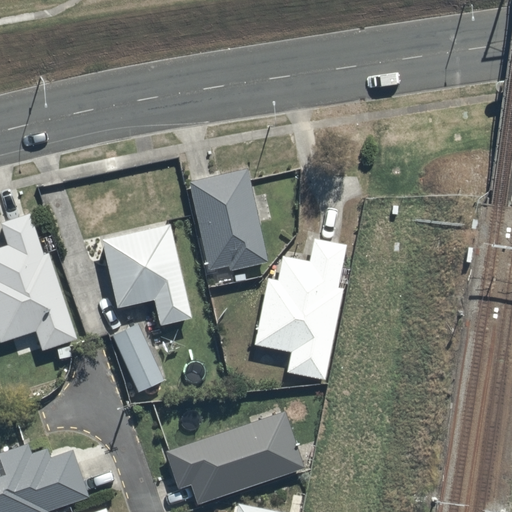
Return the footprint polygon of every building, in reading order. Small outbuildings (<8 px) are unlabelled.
[(246,165),(184,181),(205,269),(268,254),(246,165)] [(154,167),(137,171),(144,208),(161,205),(154,167)] [(0,338),(30,328),(36,346),(74,334),(44,243),(40,245),(28,210),(0,219),(0,230),(2,238),(0,239),(0,338)] [(94,236),(111,305),(148,296),(155,322),(188,314),(165,218),(94,236)] [(261,273),(248,342),(286,349),(282,371),(322,378),(347,242),(304,234),(300,255),(274,251),(269,275),(261,273)] [(162,377),(133,315),(105,328),(135,390),(162,377)] [(159,451),(171,488),(183,484),(190,504),(298,468),(279,411),(159,451)] [(26,440),(0,449),(0,511),(41,511),(88,495),(68,443),(43,452),(39,442),(28,446),(26,440)] [(293,511),(229,500),(226,511),(293,511)] [(105,511),(102,503),(76,511),(105,511)]
